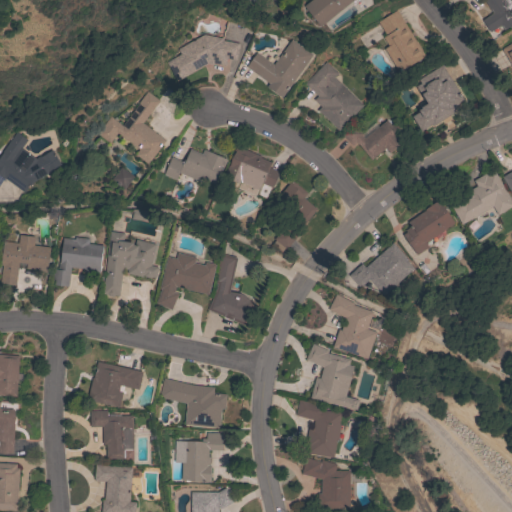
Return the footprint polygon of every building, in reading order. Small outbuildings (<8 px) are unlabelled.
[(352,0),(320,26),(303,6),(310,0),(352,0)] [(511,0),(511,24),(504,30),(500,25),(489,32),(481,20),(492,13),(483,0),(511,0)] [(424,56),(402,70),(399,66),(395,68),(383,49),(388,46),(382,37),(386,35),(377,22),(396,10),(424,56)] [(222,38),(222,40),(238,43),(235,60),(226,58),(225,65),(212,63),(212,64),(207,63),(176,81),(165,62),(180,54),(177,49),(202,34),(222,38)] [(281,97),(266,87),(268,83),(246,67),(256,52),(273,65),(291,40),(296,44),(297,43),(301,46),(301,47),(312,55),(281,97)] [(511,41),(511,68),(510,65),(511,64),(501,49),(511,41)] [(362,105),(337,131),(317,110),(320,107),(313,100),(317,96),(304,83),(325,61),(337,73),(333,77),(362,105)] [(432,125),(431,123),(420,130),(411,116),(419,111),(418,109),(421,108),(420,107),(427,103),(422,96),(415,86),(420,83),(418,79),(441,64),(463,99),(454,105),(457,109),(432,125)] [(138,104),(137,103),(146,91),(158,101),(142,123),(165,140),(147,164),(134,154),(135,153),(129,148),(131,144),(116,133),(109,143),(96,133),(109,116),(121,125),(138,104)] [(355,142),(351,145),(342,135),(355,124),(362,132),(374,122),(378,127),(386,120),(391,125),(395,121),(402,129),(398,133),(404,140),(389,153),(384,148),(371,160),(355,142)] [(36,160),(35,158),(40,156),(52,150),(60,165),(49,171),(49,172),(31,183),(24,193),(4,178),(0,183),(0,153),(1,152),(16,132),(26,140),(19,149),(18,148),(12,156),(25,167),(36,160)] [(261,156),(260,158),(271,162),(269,167),(278,171),(272,187),(260,182),(258,187),(242,181),(241,183),(223,176),(235,145),(261,156)] [(226,159),(219,175),(218,175),(214,184),(200,178),(199,181),(178,172),(175,180),(163,175),(170,157),(182,162),(184,157),(185,157),(189,148),(201,154),(203,149),(226,159)] [(108,183),(122,191),(130,176),(115,168),(108,183)] [(511,196),(501,177),(511,170),(511,196)] [(511,203),(511,205),(497,215),(492,206),(461,224),(451,208),(470,196),(467,191),(476,186),(473,180),(485,173),(486,175),(493,171),(511,203)] [(286,249),(284,247),(281,252),(271,245),(274,240),(273,240),(293,213),(276,199),(291,180),(307,192),(302,198),(316,209),(286,249)] [(425,243),(428,247),(416,255),(407,242),(407,243),(405,240),(405,239),(402,235),(406,232),(404,230),(410,226),(407,222),(425,210),(424,209),(437,200),(453,222),(425,243)] [(292,236),(273,221),(259,238),(279,253),(292,236)] [(150,278),(144,276),(143,275),(142,275),(141,277),(126,273),(127,270),(122,269),(119,296),(113,295),(112,297),(107,296),(106,294),(102,294),(109,231),(124,233),(123,242),(133,243),(132,245),(135,246),(136,240),(155,244),(150,265),(158,267),(155,278),(151,277),(150,278)] [(49,247),(47,268),(42,267),(42,271),(26,269),(26,264),(18,263),(15,286),(0,284),(0,275),(4,241),(17,243),(17,237),(18,237),(18,235),(34,237),(33,245),(49,247)] [(74,239),(74,237),(91,239),(90,242),(102,244),(99,273),(84,271),(84,269),(70,267),(67,287),(53,285),(55,270),(57,270),(58,262),(59,262),(62,238),(74,239)] [(392,243),(406,258),(405,259),(413,268),(383,295),(369,279),(359,288),(348,275),(361,264),(364,267),(392,243)] [(178,294),(170,310),(155,303),(166,256),(175,259),(176,253),(195,257),(194,263),(203,265),(204,261),(215,264),(207,295),(175,287),(174,292),(178,294)] [(240,294),(249,300),(254,302),(244,325),(232,320),(232,321),(223,318),(223,317),(206,309),(217,284),(214,283),(220,254),(236,257),(229,292),(240,294)] [(372,312),(366,328),(376,332),(366,359),(331,347),(337,329),(340,330),(344,318),(327,309),(335,294),(353,303),(352,305),(372,312)] [(349,359),(348,364),(353,366),(347,387),(344,397),(358,400),(355,410),(309,398),(314,377),(319,378),(322,367),(305,360),(311,344),(328,351),(327,353),(349,359)] [(0,355),(18,356),(16,396),(0,395),(0,355)] [(142,371),(138,389),(123,386),(119,386),(119,390),(122,391),(119,407),(86,400),(91,378),(92,378),(96,361),(142,371)] [(184,424),(186,404),(157,397),(162,378),(192,385),(212,387),(212,393),(225,394),(224,408),(220,408),(218,428),(184,424)] [(294,415),(298,398),(325,405),(324,410),(340,413),(338,424),(339,425),(337,441),(335,440),(333,452),(332,452),(331,457),(303,453),(307,428),(312,429),(313,419),(294,415)] [(0,408),(13,408),(12,423),(14,423),(12,453),(0,452),(0,408)] [(133,450),(124,450),(125,459),(106,459),(106,444),(102,444),(102,426),(88,427),(88,411),(106,411),(106,416),(132,415),(133,450)] [(180,462),(174,462),(174,441),(201,441),(201,438),(205,439),(205,433),(221,433),(221,450),(207,450),(207,457),(209,457),(209,465),(210,465),(210,482),(200,482),(200,480),(180,480),(180,462)] [(349,470),(349,508),(317,508),(317,493),(320,493),(320,479),(300,474),(304,458),(319,462),(320,460),(336,464),(334,470),(349,470)] [(0,509),(0,462),(15,464),(15,468),(18,468),(16,510),(0,509)] [(134,511),(102,511),(105,481),(93,480),(94,464),(131,467),(128,501),(135,502),(134,511)] [(189,511),(190,502),(196,502),(196,495),(210,495),(225,487),(228,491),(229,490),(233,497),(231,498),(234,502),(220,510),(218,507),(218,511),(189,511)]
